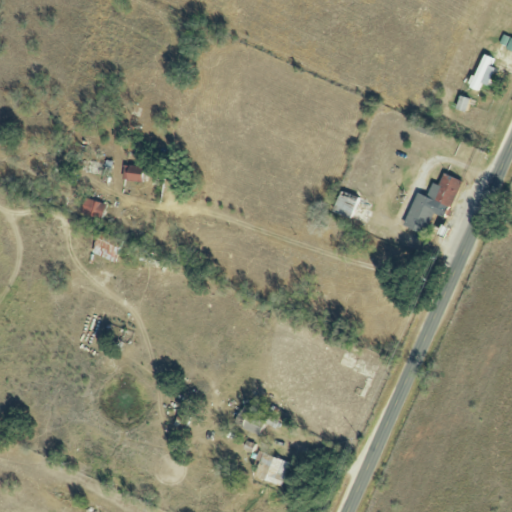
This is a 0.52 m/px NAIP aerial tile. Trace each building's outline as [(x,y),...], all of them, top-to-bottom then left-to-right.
[(511,38),(502,34),(498,45),(511,51),(511,38)] [(469,88),(478,91),(481,83),(488,85),(494,67),(490,66),(493,58),(480,54),(469,88)] [(455,109),(466,112),(470,98),(458,95),(455,109)] [(142,181),(142,167),(126,166),(125,180),(142,181)] [(416,192),(403,225),(424,234),(433,213),(445,218),(460,181),(442,173),(437,185),(431,182),(426,196),(416,192)] [(352,218),(358,197),(339,191),(333,212),(352,218)] [(101,219),(104,203),(83,198),(80,214),(101,219)] [(116,262),(123,239),(97,232),(91,255),(116,262)] [(268,417),(243,405),(234,424),(260,436),(268,417)] [(253,477),(282,487),(290,463),(258,451),(255,460),(259,462),(253,477)]
